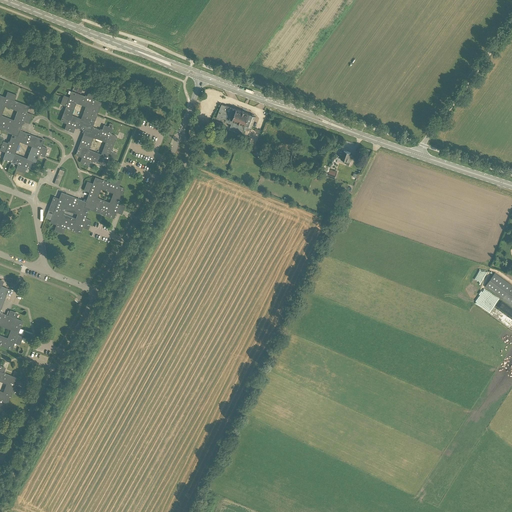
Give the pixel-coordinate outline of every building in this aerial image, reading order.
[(2,69),(0,67),(0,74),(15,80),(21,65),(6,60),(2,69)] [(116,136),(109,133),(111,129),(103,126),(101,130),(92,127),(95,119),(101,102),(94,100),(96,95),(88,92),(86,97),(72,91),(69,98),(64,96),(61,104),(66,106),(60,121),(67,124),(66,128),(73,131),(75,126),(85,130),(76,155),(83,157),(81,162),(89,165),(91,160),(105,166),(108,159),(113,161),(116,153),(111,151),(116,136)] [(8,92),(6,98),(0,95),(0,129),(12,134),(8,143),(3,141),(0,148),(0,150),(5,152),(3,159),(18,164),(16,170),(25,173),(27,168),(33,170),(38,157),(39,158),(40,156),(44,157),(48,148),(44,147),(42,146),(44,140),(20,131),(23,121),(29,124),(32,115),(27,112),(29,106),(14,101),(16,95),(8,92)] [(230,128),(243,132),(250,114),(249,114),(245,112),(242,111),(237,109),(231,107),(226,105),(226,106),(221,104),(216,118),(220,120),(223,119),(226,120),(227,123),(231,124),(230,128)] [(250,114),(243,132),(245,133),(246,130),(248,131),(251,129),(251,128),(256,117),(255,116),(254,115),(252,114),(251,115),(250,114)] [(242,135),(239,143),(247,146),(250,138),(242,135)] [(344,150),(342,155),(340,154),(338,157),(347,161),(346,164),(349,165),(351,161),(352,156),(350,155),(351,153),(344,150)] [(330,167),(323,165),(321,173),(327,175),(329,169),(330,167)] [(65,171),(60,169),(60,170),(54,184),(59,185),(59,186),(65,171)] [(337,172),(330,169),(329,169),(327,175),(335,178),(337,172)] [(111,178),(110,183),(95,177),(92,184),(88,183),(85,190),(89,192),(89,193),(86,202),(61,192),(59,199),(54,197),(46,218),(51,220),(50,222),(57,225),(55,230),(63,233),(65,228),(80,234),(82,227),(87,229),(90,221),(86,219),(89,209),(113,218),(116,211),(121,213),(124,205),(119,203),(125,189),(118,186),(120,181),(111,178)] [(511,285),(494,273),(485,287),(511,306),(511,285)] [(0,310),(8,289),(2,287),(4,282),(0,280),(0,345),(12,350),(14,343),(19,345),(22,337),(17,335),(22,321),(16,319),(18,314),(10,312),(9,316),(0,312),(0,310)] [(476,285),(472,291),(487,300),(491,294),(476,285)] [(0,403),(7,406),(12,392),(16,394),(19,386),(15,385),(17,378),(3,373),(5,369),(0,366),(0,403)]
